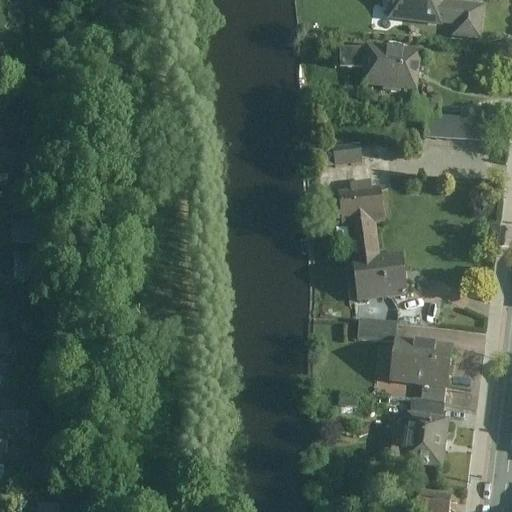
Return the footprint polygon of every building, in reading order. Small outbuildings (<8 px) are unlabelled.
[(451,37),(481,41),(485,4),(451,0),(389,0),(387,18),(452,26),(451,37)] [(420,97),(424,56),(368,49),(368,53),(342,52),(342,73),(365,73),(364,90),(420,97)] [(440,109),(414,106),(413,117),(439,120),(440,109)] [(494,124),(427,120),(426,141),(493,145),(494,124)] [(361,148),(333,152),(336,171),(364,167),(361,148)] [(355,262),(382,259),(378,226),(387,225),(383,192),(375,193),(374,186),(353,188),(354,196),(341,198),(345,234),(352,233),(355,262)] [(21,257),(21,280),(49,280),(49,257),(21,257)] [(355,262),(355,267),(353,267),(357,308),(410,302),(405,260),(382,262),(382,259),(355,262)] [(399,328),(361,325),(359,344),(397,348),(399,328)] [(12,340),(0,339),(0,348),(12,348),(12,340)] [(451,397),(456,353),(399,345),(393,389),(425,394),(448,397),(451,397)] [(425,394),(423,408),(446,410),(448,397),(425,394)] [(414,407),(412,421),(445,425),(446,410),(423,408),(414,407)] [(31,418),(3,418),(3,433),(31,433),(31,418)] [(446,477),(452,426),(445,425),(412,421),(408,420),(401,471),(446,477)] [(8,437),(0,436),(0,471),(9,472),(8,437)] [(451,511),(453,502),(423,499),(423,502),(406,500),(404,511),(451,511)]
